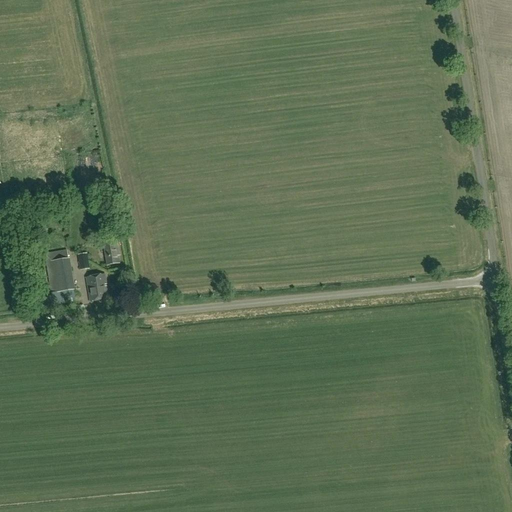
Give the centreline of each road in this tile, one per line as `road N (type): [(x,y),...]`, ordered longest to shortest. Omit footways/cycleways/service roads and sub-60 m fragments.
road 1 (unclassified): [(0,327),(495,279)]
road 2 (unclassified): [(495,279),(452,0)]
